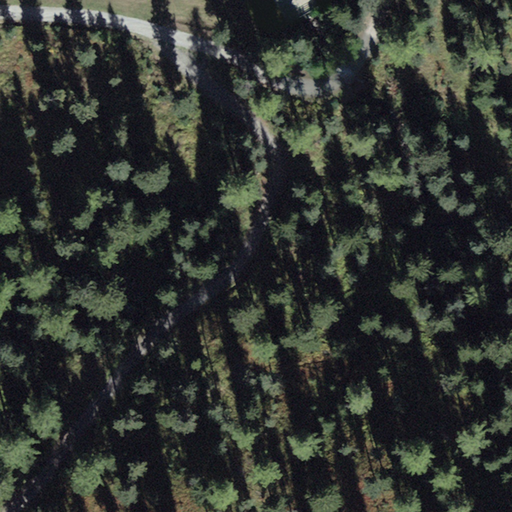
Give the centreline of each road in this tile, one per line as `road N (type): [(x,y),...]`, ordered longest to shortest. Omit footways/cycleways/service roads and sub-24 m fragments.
road 1 (track): [(156,33),(264,135),(279,177),(274,207),(239,272),(148,335),(8,511)]
road 2 (track): [(396,0),(354,68),(322,90),(156,33),(0,10)]
